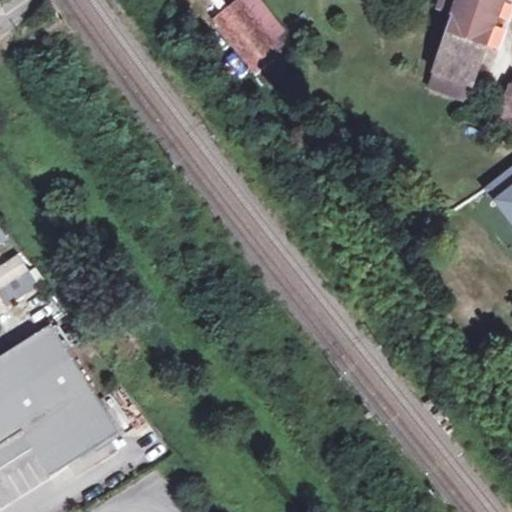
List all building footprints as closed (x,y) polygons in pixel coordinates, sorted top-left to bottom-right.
[(273,40),(281,34),(282,33),(256,0),(241,0),(218,20),(268,84),(292,64),(281,49),(273,40)] [(446,78),(466,85),(472,88),(503,0),(443,0),(440,9),(454,15),(432,81),(444,86),(446,78)] [(273,40),(281,49),(289,43),(281,34),(273,40)] [(299,73),(292,64),(268,84),(275,91),(299,73)] [(446,78),(444,86),(441,95),(460,101),(466,85),(446,78)] [(511,100),(502,125),(511,128),(511,100)] [(511,166),(485,187),(511,221),(511,166)] [(0,225),(0,246),(9,241),(0,225)] [(33,285),(16,258),(0,267),(0,295),(4,302),(33,285)] [(0,470),(32,450),(50,478),(80,459),(51,414),(91,389),(51,326),(0,358),(0,470)] [(91,389),(51,414),(80,459),(120,434),(91,389)]
